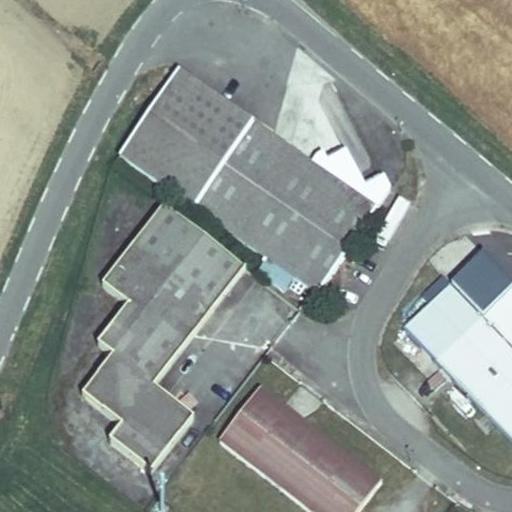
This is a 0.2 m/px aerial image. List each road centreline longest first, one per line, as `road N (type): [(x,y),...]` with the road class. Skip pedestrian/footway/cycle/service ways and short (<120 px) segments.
road 1 (unclassified): [(480,172),(424,237),(367,330),(365,377),(386,418),(472,485),(511,498)]
road 2 (residential): [(0,330),(69,157),(132,43),(172,0)]
road 3 (unclassified): [(480,172),(278,0)]
